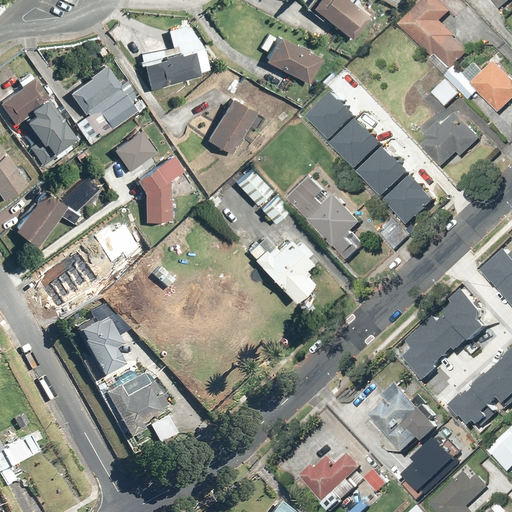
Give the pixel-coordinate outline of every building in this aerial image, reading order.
[(350,0),(313,0),(310,5),(352,37),(369,15),(350,0)] [(479,44),(439,0),(426,0),(406,18),(451,69),(479,44)] [(511,0),(482,0),(495,14),(511,0)] [(262,59),(306,82),(320,56),(277,32),(262,59)] [(142,62),(149,88),(199,75),(192,49),(142,62)] [(21,57),(8,66),(14,74),(27,65),(21,57)] [(511,77),(498,62),(475,83),(500,111),(511,100),(511,77)] [(68,88),(83,111),(119,87),(103,64),(68,88)] [(479,91),(456,67),(447,76),(449,78),(463,93),(469,100),(479,91)] [(0,103),(14,122),(22,116),(29,127),(36,123),(55,147),(71,134),(53,111),(56,109),(48,97),(47,98),(30,75),(0,97),(0,103)] [(463,93),(449,78),(433,93),(448,108),(463,93)] [(356,116),(331,87),(304,111),(329,140),(356,116)] [(99,111),(110,127),(136,110),(125,93),(99,111)] [(205,138),(230,152),(254,110),(229,96),(205,138)] [(445,171),(482,138),(456,109),(419,142),(445,171)] [(384,147),(359,118),(331,143),(356,171),(384,147)] [(111,147),(128,170),(155,151),(138,128),(111,147)] [(0,195),(2,199),(26,182),(0,146),(0,195)] [(412,178),(387,150),(360,174),(385,202),(412,178)] [(142,189),(143,220),(170,219),(168,181),(182,172),(169,153),(134,177),(142,189)] [(249,168),(235,181),(255,202),(270,189),(249,168)] [(442,171),(433,179),(448,196),(457,189),(442,171)] [(291,199),(336,246),(362,222),(336,194),(325,205),(319,198),(327,190),(315,177),(291,199)] [(439,208),(414,180),(386,204),(411,232),(439,208)] [(12,226),(36,244),(66,205),(41,187),(12,226)] [(274,195),(259,208),(272,222),(287,209),(274,195)] [(410,234),(393,217),(379,233),(396,249),(410,234)] [(137,250),(114,227),(98,243),(101,246),(84,263),(102,282),(119,266),(120,267),(137,250)] [(263,247),(252,258),(292,301),(311,283),(300,271),(310,262),(288,238),(270,255),(263,247)] [(501,249),(477,273),(511,308),(511,251),(507,256),(501,249)] [(415,349),(403,361),(428,387),(443,373),(438,367),(459,348),(464,354),(487,332),(482,327),(490,320),(463,291),(408,342),(415,349)] [(93,320),(74,329),(98,375),(120,363),(112,347),(119,343),(106,317),(94,323),(93,320)] [(503,360),(448,408),(459,421),(472,410),(486,426),(511,402),(511,338),(496,353),(503,360)] [(421,407),(403,388),(396,381),(381,395),(387,401),(372,414),(406,453),(423,438),(426,441),(441,427),(434,420),(437,416),(426,403),(421,407)] [(104,392),(127,436),(143,428),(140,422),(161,412),(159,409),(166,405),(154,382),(125,397),(118,384),(104,392)] [(23,412),(12,417),(17,429),(28,423),(23,412)] [(0,475),(5,484),(15,479),(8,465),(36,450),(28,434),(0,448),(0,475)] [(423,459),(410,471),(430,493),(464,461),(440,435),(419,455),(423,459)] [(511,471),(511,439),(495,455),(511,472),(511,471)] [(350,452),(338,464),(330,455),(317,467),(314,463),(301,474),(327,502),(339,491),(338,490),(364,466),(350,452)] [(389,483),(376,468),(366,478),(379,492),(389,483)] [(474,478),(466,470),(431,503),(440,511),(473,511),(468,507),(490,486),(478,474),(474,478)] [(293,511),(278,501),(269,511),(293,511)] [(509,511),(501,503),(490,511),(509,511)]
